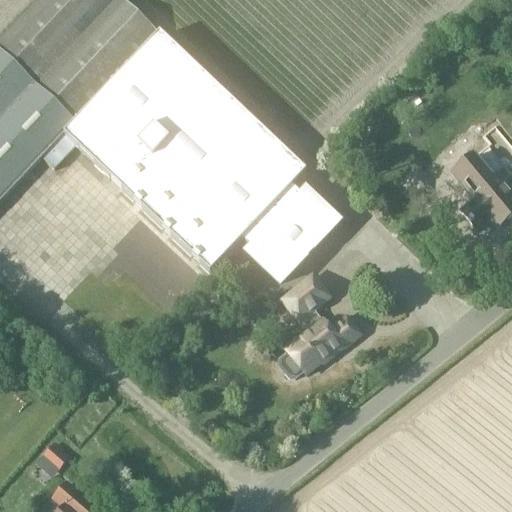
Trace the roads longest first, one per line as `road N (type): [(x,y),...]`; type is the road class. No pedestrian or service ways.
road 1 (unclassified): [(245,511),(511,293)]
road 2 (track): [(362,219),(133,0)]
